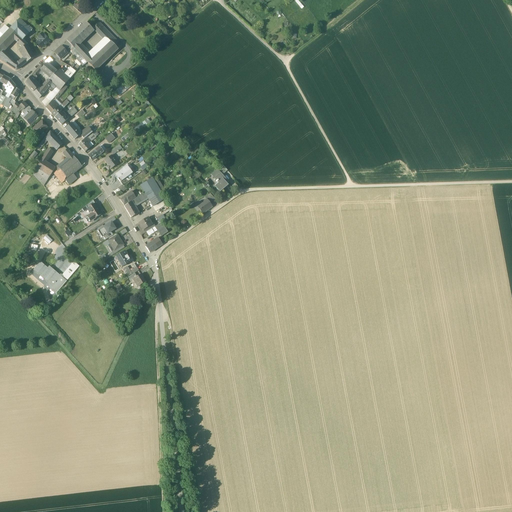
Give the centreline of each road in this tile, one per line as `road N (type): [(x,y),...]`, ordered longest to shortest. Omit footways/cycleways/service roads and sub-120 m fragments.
road 1 (track): [(0,279),(101,387),(155,275)]
road 2 (track): [(148,258),(181,511)]
road 3 (unclassified): [(352,186),(284,62),(217,0)]
road 4 (unclassified): [(148,258),(243,191),(352,186)]
road 5 (residential): [(16,78),(112,197),(148,258)]
road 6 (track): [(159,302),(169,322),(197,511)]
road 7 (track): [(163,511),(160,310)]
road 8 (unclassified): [(352,186),(511,181)]
